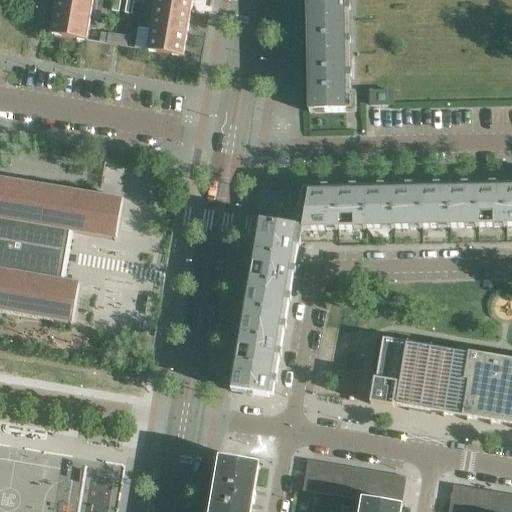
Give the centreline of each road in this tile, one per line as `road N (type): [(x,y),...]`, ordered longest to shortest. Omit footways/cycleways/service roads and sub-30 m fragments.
road 1 (residential): [(289,431),(316,262),(511,261)]
road 2 (tertiary): [(181,417),(232,138)]
road 3 (residential): [(511,145),(309,147),(232,138)]
road 4 (residential): [(232,138),(0,103)]
road 5 (residential): [(181,417),(0,391)]
road 6 (residential): [(440,455),(289,431)]
road 7 (tertiary): [(232,138),(253,0)]
